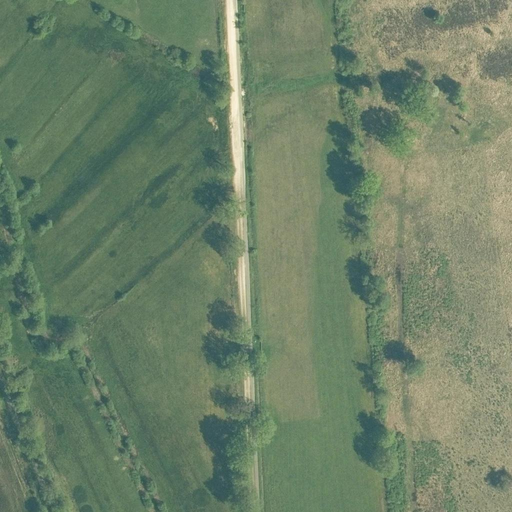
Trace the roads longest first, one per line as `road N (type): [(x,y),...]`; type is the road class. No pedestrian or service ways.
road 1 (track): [(251,511),(227,0)]
road 2 (track): [(53,511),(0,390)]
